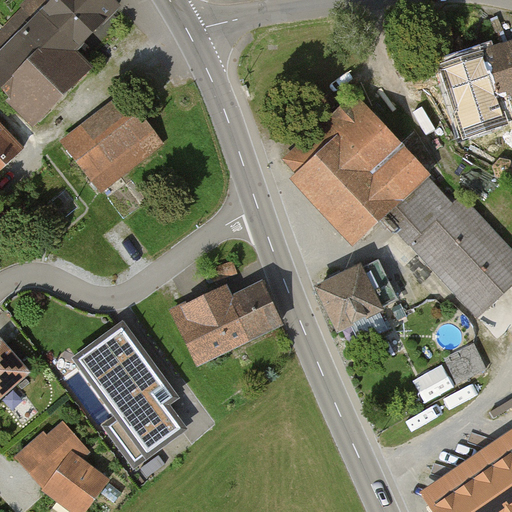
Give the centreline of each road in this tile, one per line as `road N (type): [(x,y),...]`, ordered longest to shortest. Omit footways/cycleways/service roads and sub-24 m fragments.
road 1 (tertiary): [(259,207),(384,511)]
road 2 (residential): [(259,207),(123,299),(101,300),(34,275),(0,289)]
road 3 (tertiary): [(190,33),(259,207)]
road 4 (unclassified): [(190,33),(363,0)]
